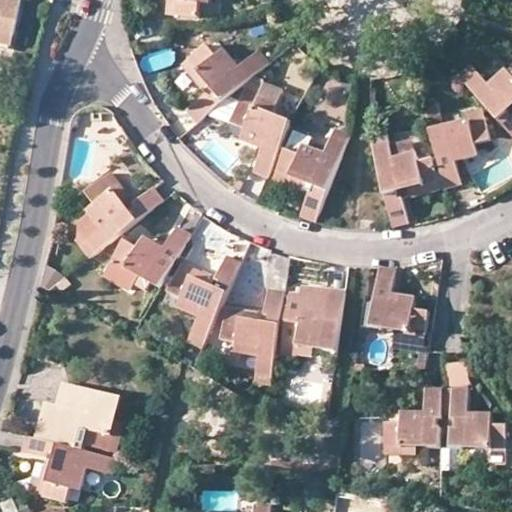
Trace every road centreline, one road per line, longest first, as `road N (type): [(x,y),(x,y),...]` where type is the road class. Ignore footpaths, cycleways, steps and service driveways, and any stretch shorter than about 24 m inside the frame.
road 1 (residential): [(75,57),(101,68),(194,181),(276,226),(357,249),(461,237),(511,218)]
road 2 (tertiary): [(0,369),(51,124),(75,57)]
